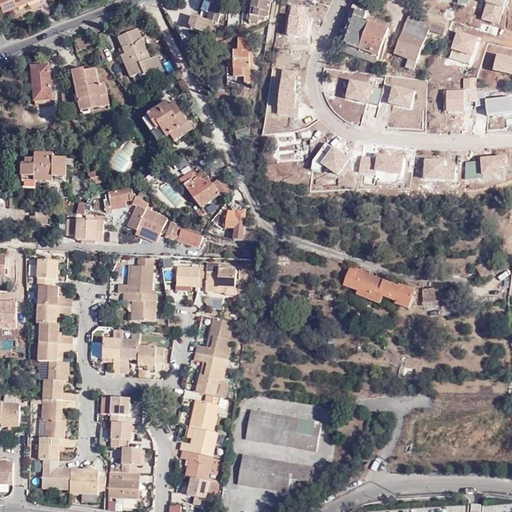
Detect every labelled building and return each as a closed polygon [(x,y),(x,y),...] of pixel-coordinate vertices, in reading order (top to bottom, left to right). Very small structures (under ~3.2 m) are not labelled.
[(27,0),(0,0),(0,2),(4,11),(28,1),(27,0)] [(216,34),(225,0),(214,0),(209,19),(193,15),(190,27),(216,34)] [(254,0),(250,24),(259,26),(260,22),(260,18),(266,19),(270,18),(272,0),(254,0)] [(382,56),(390,31),(367,21),(370,13),(356,8),(351,20),(357,23),(354,30),(351,29),(345,43),(382,56)] [(434,23),(411,15),(397,55),(411,60),(408,68),(418,71),(434,23)] [(119,36),(139,27),(136,19),(116,28),(119,36)] [(153,58),(139,27),(119,36),(124,47),(120,49),(132,77),(134,76),(136,81),(164,69),(159,55),(153,58)] [(254,39),(239,39),(240,52),(235,52),(235,78),(246,77),(245,84),(254,84),(254,39)] [(195,51),(186,56),(189,62),(198,57),(195,51)] [(50,64),(33,65),(35,100),(52,98),(50,64)] [(102,96),(108,95),(105,83),(99,85),(96,69),(85,72),(84,69),(74,71),(83,112),(105,107),(102,96)] [(145,96),(152,91),(147,83),(139,87),(145,96)] [(111,106),(108,95),(102,96),(105,107),(111,106)] [(167,102),(142,118),(158,144),(170,136),(175,143),(195,129),(190,121),(188,123),(179,109),(174,112),(167,102)] [(64,165),(64,157),(55,157),(55,152),(37,152),(36,157),(25,156),(25,179),(69,180),(69,165),(64,165)] [(94,171),(87,172),(90,184),(101,182),(100,176),(95,177),(94,171)] [(193,171),(187,175),(190,181),(198,176),(200,179),(206,175),(203,171),(196,176),(193,171)] [(223,199),(232,192),(224,177),(213,185),(206,175),(200,179),(198,176),(190,181),(187,175),(180,180),(201,208),(220,194),(223,199)] [(133,197),(131,186),(107,191),(108,193),(104,194),(105,198),(103,199),(105,209),(125,205),(124,200),(124,198),(129,197),(129,199),(132,200),(133,197)] [(137,199),(147,203),(149,198),(140,194),(137,199)] [(146,211),(148,204),(147,203),(137,199),(133,197),(132,200),(130,204),(134,206),(126,227),(137,231),(139,227),(159,235),(166,219),(146,211)] [(88,206),(82,203),(78,214),(85,216),(88,206)] [(236,215),(244,216),(245,208),(244,207),(236,215)] [(44,225),(46,223),(46,210),(35,209),(35,217),(30,217),(30,225),(44,225)] [(244,216),(236,215),(233,239),(243,240),(244,216)] [(86,241),(86,245),(95,245),(95,242),(102,243),(104,222),(67,220),(66,236),(77,237),(77,241),(81,241),(86,241)] [(174,239),(178,240),(181,228),(173,226),(171,231),(176,232),(174,239)] [(156,243),(159,235),(139,227),(137,231),(135,235),(156,243)] [(181,228),(178,240),(199,246),(202,234),(181,228)] [(209,242),(207,249),(219,253),(222,247),(209,242)] [(494,256),(475,267),(482,279),(501,268),(494,256)] [(137,267),(150,267),(154,268),(154,258),(137,257),(137,267)] [(40,285),(52,286),(53,279),(57,279),(58,260),(40,259),(38,285),(40,285)] [(25,260),(17,260),(18,285),(26,285),(25,260)] [(129,291),(149,292),(150,267),(129,266),(128,285),(128,291),(129,291)] [(196,287),(196,268),(174,267),(174,286),(196,287)] [(360,292),(367,273),(349,267),(343,286),(360,292)] [(204,268),(196,268),(196,287),(203,287),(203,292),(216,292),(216,287),(222,287),(232,287),(233,269),(216,268),(216,273),(204,272),(204,268)] [(401,288),(367,273),(360,292),(359,296),(382,305),(385,296),(398,301),(398,304),(411,310),(418,291),(403,284),(401,288)] [(72,299),(64,298),(58,298),(59,286),(52,286),(40,285),(39,304),(40,304),(72,305),(72,299)] [(467,290),(441,291),(441,288),(427,288),(427,305),(443,304),(443,307),(458,307),(458,299),(467,298),(467,290)] [(123,302),(129,302),(137,302),(137,311),(133,311),(132,320),(132,321),(154,322),(156,295),(149,295),(147,295),(128,294),(123,294),(123,302)] [(0,329),(16,329),(16,299),(0,299),(0,329)] [(133,311),(137,311),(137,302),(129,302),(128,320),(132,320),(133,311)] [(40,323),(57,324),(58,313),(71,314),(72,305),(40,304),(39,304),(38,323),(40,323)] [(196,352),(229,359),(233,340),(228,339),(232,322),(214,318),(210,335),(215,336),(212,348),(207,347),(198,345),(196,352)] [(415,332),(417,320),(401,318),(399,330),(415,332)] [(235,340),(239,324),(232,322),(228,339),(233,340),(235,340)] [(40,323),(40,341),(72,342),(73,335),(59,335),(59,324),(57,324),(40,323)] [(123,328),(118,328),(117,331),(109,330),(109,338),(123,339),(123,328)] [(140,339),(140,329),(123,328),(123,339),(140,339)] [(123,339),(109,338),(104,338),(103,357),(114,357),(114,361),(114,371),(121,371),(123,339)] [(123,339),(121,371),(128,371),(129,357),(139,358),(140,344),(140,339),(123,339)] [(40,360),(50,360),(58,361),(58,349),(64,349),(72,350),(72,342),(40,341),(40,354),(40,360)] [(139,358),(139,363),(156,364),(156,360),(163,360),(163,345),(140,344),(139,358)] [(225,379),(229,359),(196,352),(195,359),(204,361),(209,362),(206,375),(201,374),(197,391),(208,394),(216,396),(220,379),(225,379)] [(421,371),(421,359),(412,358),(411,371),(421,371)] [(39,378),(46,378),(49,378),(50,360),(40,360),(39,378)] [(46,378),(44,399),(76,401),(77,394),(64,394),(64,381),(69,381),(70,361),(64,361),(58,361),(50,360),(49,378),(46,378)] [(229,384),(225,379),(220,379),(216,396),(221,397),(226,398),(229,384)] [(214,431),(218,413),(221,397),(216,396),(208,394),(206,401),(197,399),(191,426),(197,427),(214,431)] [(226,414),(229,399),(226,398),(221,397),(218,413),(226,414)] [(113,416),(113,423),(115,423),(126,424),(127,417),(132,417),(133,400),(104,398),(103,415),(113,416)] [(45,419),(45,438),(65,439),(66,419),(62,419),(63,408),(76,408),(76,401),(44,399),(43,419),(45,419)] [(20,405),(3,405),(2,423),(1,425),(8,426),(12,426),(13,429),(19,429),(20,405)] [(310,454),(314,423),(246,413),(242,443),(301,452),(301,453),(310,454)] [(132,441),(133,424),(126,424),(115,423),(114,448),(126,448),(128,448),(129,441),(132,441)] [(195,439),(197,427),(191,426),(189,437),(195,439)] [(214,457),(219,433),(214,431),(197,427),(195,439),(194,445),(184,442),(182,450),(185,451),(214,457)] [(41,438),(40,460),(45,460),(59,461),(59,451),(59,446),(65,446),(73,446),(73,439),(65,439),(45,438),(41,438)] [(143,467),(144,449),(128,448),(126,448),(125,470),(125,473),(138,473),(139,466),(143,467)] [(216,459),(216,458),(214,457),(185,451),(183,458),(191,460),(187,477),(194,478),(210,482),(211,478),(212,475),(218,476),(222,461),(216,459)] [(306,484),(308,466),(240,456),(236,488),(286,495),(288,482),(306,484)] [(0,483),(13,484),(13,462),(7,462),(3,462),(3,459),(0,458),(0,483)] [(44,489),(72,490),(73,469),(58,469),(59,461),(45,460),(44,489)] [(72,490),(72,493),(84,494),(99,494),(99,490),(107,491),(107,477),(100,477),(100,471),(73,469),(72,490)] [(111,480),(123,480),(123,473),(116,473),(111,472),(111,480)] [(138,499),(139,499),(140,473),(138,473),(125,473),(123,473),(123,480),(111,480),(111,481),(110,498),(138,499)] [(212,482),(210,482),(194,478),(190,495),(197,497),(195,505),(208,507),(210,499),(209,499),(212,482)] [(215,500),(218,484),(212,482),(209,499),(210,499),(215,500)] [(123,508),(138,508),(138,499),(124,498),(123,508)] [(108,500),(106,509),(115,510),(116,501),(108,500)]
